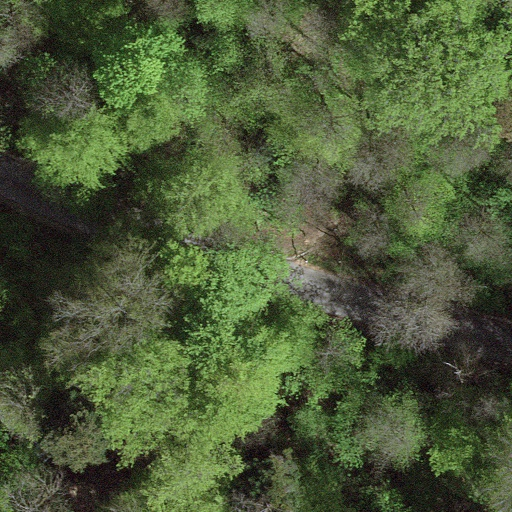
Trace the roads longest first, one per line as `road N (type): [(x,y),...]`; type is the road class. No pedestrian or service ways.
road 1 (tertiary): [(511,344),(216,256),(0,172)]
road 2 (track): [(0,382),(108,511)]
